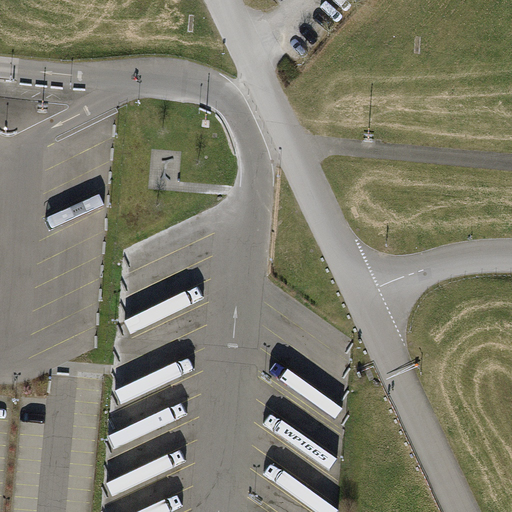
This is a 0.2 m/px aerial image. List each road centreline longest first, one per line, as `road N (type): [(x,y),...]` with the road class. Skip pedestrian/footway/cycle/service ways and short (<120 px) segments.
road 1 (unclassified): [(222,0),(354,290)]
road 2 (unclassified): [(458,511),(354,290)]
road 3 (unclassified): [(354,290),(475,261),(511,265)]
